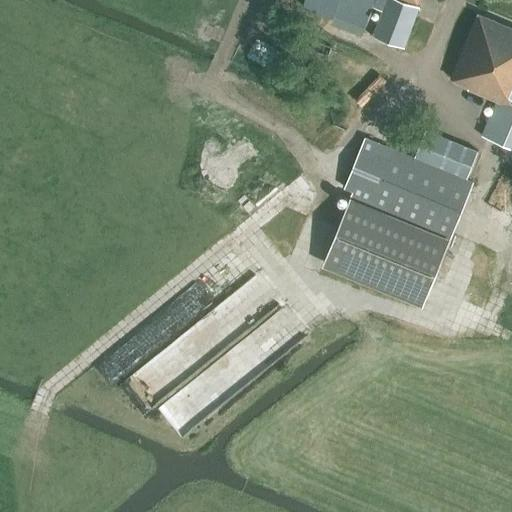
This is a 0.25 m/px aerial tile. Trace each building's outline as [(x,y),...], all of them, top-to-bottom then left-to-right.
[(352,23),(365,28),(372,7),(374,0),(305,0),(303,4),(352,23)] [(374,0),(372,7),(382,11),(373,35),(404,47),(419,6),(401,0),(374,0)] [(511,27),(478,13),(451,79),(453,80),(468,87),(467,89),(495,101),(481,135),(511,147),(511,27)] [(350,199),(394,217),(450,241),(474,182),(471,181),(483,153),(431,131),(419,160),(374,141),(350,199)] [(450,241),(350,200),(321,269),(421,310),(450,241)]
